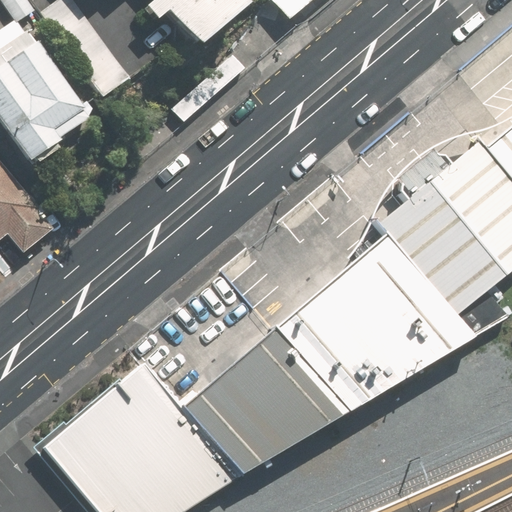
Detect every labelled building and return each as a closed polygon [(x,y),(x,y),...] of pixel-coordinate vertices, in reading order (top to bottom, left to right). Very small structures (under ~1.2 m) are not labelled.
[(18,25),(34,14),(24,0),(0,0),(0,1),(13,21),(15,21),(18,25)] [(71,0),(56,0),(40,13),(106,98),(132,77),(71,0)] [(168,17),(204,51),(250,13),(238,0),(159,0),(144,13),(156,27),(168,17)] [(257,0),(277,28),(310,0),(257,0)] [(24,34),(18,25),(15,21),(13,21),(0,30),(0,107),(36,161),(66,141),(64,138),(91,119),(84,109),(86,108),(40,41),(36,44),(28,32),(24,34)] [(187,117),(237,70),(225,57),(175,104),(187,117)] [(374,226),(383,236),(452,319),(511,268),(511,186),(475,142),(374,226)] [(24,252),(52,229),(38,210),(0,163),(0,240),(9,233),(24,252)] [(383,236),(175,410),(226,479),(469,338),(452,319),(383,236)] [(36,442),(95,511),(167,511),(226,479),(175,410),(137,357),(36,442)]
